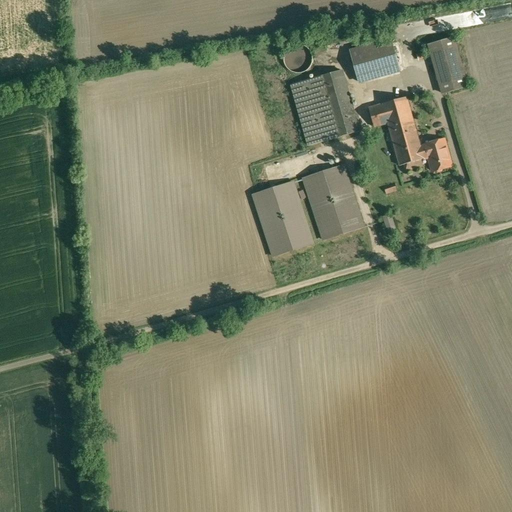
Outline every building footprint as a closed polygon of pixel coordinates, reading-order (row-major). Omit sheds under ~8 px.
[(454,38),(429,45),(443,94),(468,87),(454,38)] [(304,45),(301,44),(298,44),(295,45),(293,45),(291,46),(288,48),(287,49),(286,51),(285,52),(284,53),(284,55),(284,56),(283,57),(283,59),(283,61),(284,63),(284,64),(285,67),(287,69),(289,71),(291,72),(292,73),(294,73),(296,74),(299,74),(302,73),(304,72),(306,71),(308,70),(309,69),(310,68),(311,66),(312,65),(312,64),(313,62),(313,61),(313,59),(313,57),(313,56),(312,54),(312,53),(311,51),(309,49),(308,48),(307,47),(305,46),(304,45)] [(395,55),(357,66),(361,81),(400,71),(395,55)] [(342,70),(292,85),(309,146),(359,132),(342,70)] [(407,97),(383,104),(383,105),(369,109),(375,127),(388,124),(392,138),(417,132),(407,97)] [(444,140),(426,145),(426,146),(421,147),(417,132),(392,138),(400,166),(405,165),(407,171),(423,166),(421,160),(424,159),(430,157),(434,172),(435,171),(437,172),(442,171),(443,169),(452,167),(444,140)] [(377,152),(362,156),(368,175),(383,171),(377,152)] [(343,166),(304,178),(325,241),(364,228),(343,166)] [(315,244),(294,181),(251,195),(272,258),(315,244)] [(384,217),(390,236),(399,234),(393,215),(384,217)]
